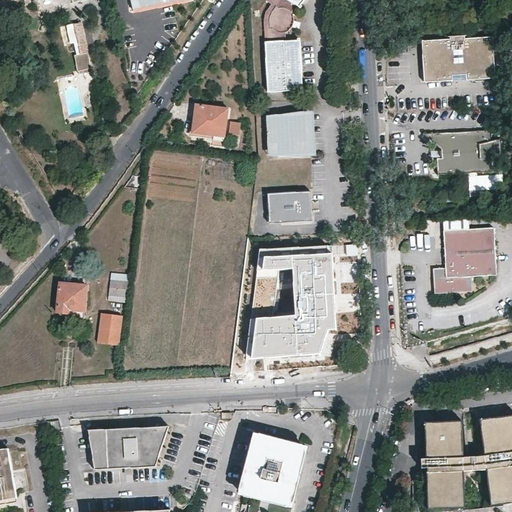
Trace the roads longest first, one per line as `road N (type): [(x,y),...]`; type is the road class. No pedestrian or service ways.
road 1 (residential): [(365,0),(380,385)]
road 2 (residential): [(0,304),(88,208),(232,0)]
road 3 (secondary): [(0,413),(380,385)]
road 4 (unknown): [(338,248),(334,118),(317,55),(320,0)]
road 5 (unknown): [(378,257),(421,259),(428,305),(442,311),(507,281),(511,233)]
road 6 (secondary): [(380,385),(425,382),(511,357)]
road 7 (residential): [(380,385),(349,511)]
